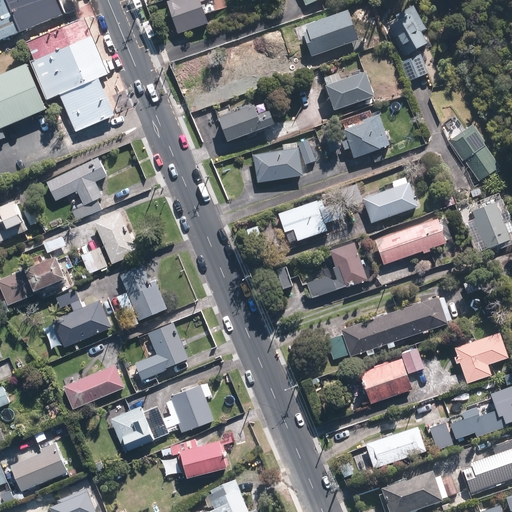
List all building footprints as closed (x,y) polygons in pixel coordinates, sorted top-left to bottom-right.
[(0,0),(0,40),(21,32),(7,0),(0,0)] [(7,0),(21,32),(66,13),(60,0),(7,0)] [(200,0),(175,0),(167,3),(177,35),(209,25),(200,0)] [(432,42),(413,7),(395,17),(414,52),(432,42)] [(350,9),(307,23),(309,29),(304,30),(312,53),(360,38),(350,9)] [(85,19),(25,42),(48,98),(60,93),(76,132),(123,113),(85,19)] [(282,33),(263,39),(269,58),(288,52),(282,33)] [(431,74),(423,54),(400,63),(408,84),(431,74)] [(0,137),(6,134),(3,127),(47,109),(28,63),(0,74),(0,137)] [(363,73),(324,87),(333,111),(372,97),(363,73)] [(264,102),(218,119),(226,143),(272,127),(264,102)] [(363,123),(343,130),(353,159),(380,150),(380,149),(389,146),(379,116),(362,121),(363,123)] [(484,142),(472,124),(448,141),(462,162),(463,161),(477,182),(499,167),(482,143),(484,142)] [(309,138),(298,143),(306,165),(317,160),(309,138)] [(303,176),(298,148),(253,155),(257,183),(303,176)] [(97,155),(45,180),(53,198),(62,193),(71,211),(102,195),(94,179),(106,173),(97,155)] [(392,188),(362,199),(371,224),(417,207),(406,178),(391,184),(392,188)] [(356,185),(341,190),(346,207),(361,202),(356,185)] [(0,239),(27,228),(14,198),(0,204),(0,239)] [(327,230),(317,202),(286,213),(297,241),(327,230)] [(509,239),(493,202),(468,213),(471,220),(464,223),(476,253),(509,239)] [(33,206),(24,211),(31,225),(40,221),(33,206)] [(120,209),(93,220),(111,262),(138,251),(120,209)] [(436,220),(376,241),(384,264),(444,243),(436,220)] [(66,244),(62,235),(44,242),(47,251),(66,244)] [(367,281),(354,243),(330,252),(335,268),(332,269),(336,280),(332,282),(325,277),(306,283),(312,300),(367,281)] [(107,264),(99,245),(80,253),(88,272),(107,264)] [(63,274),(54,253),(23,266),(24,268),(0,278),(0,285),(8,303),(65,280),(63,274)] [(120,272),(139,318),(166,307),(154,277),(151,279),(144,262),(120,272)] [(286,266),(276,269),(283,289),(292,286),(286,266)] [(479,277),(462,283),(466,294),(483,288),(479,277)] [(75,288),(56,296),(60,306),(79,298),(75,288)] [(126,291),(116,296),(123,313),(133,308),(126,291)] [(99,298),(52,319),(64,347),(111,326),(99,298)] [(451,321),(444,298),(438,300),(437,298),(341,330),(342,334),(327,339),(334,361),(349,355),(350,357),(365,351),(367,357),(374,354),(372,349),(386,344),(388,349),(396,347),(394,342),(446,324),(446,323),(451,321)] [(135,313),(126,317),(129,326),(139,322),(135,313)] [(172,321),(148,331),(163,367),(187,358),(172,321)] [(499,334),(455,349),(457,356),(453,357),(456,364),(460,363),(467,384),(491,376),(488,366),(507,359),(499,334)] [(417,348),(401,354),(409,375),(425,369),(417,348)] [(412,388),(402,359),(358,375),(369,404),(412,388)] [(114,363),(62,384),(72,407),(123,386),(114,363)] [(152,367),(133,375),(138,388),(157,380),(152,367)] [(213,420),(205,396),(212,393),(207,382),(201,384),(200,383),(170,393),(183,431),(213,420)] [(4,384),(0,385),(0,405),(11,401),(4,384)] [(181,429),(171,399),(142,409),(141,406),(110,416),(123,450),(181,429)] [(501,407),(477,416),(474,408),(459,413),(462,421),(451,425),(457,440),(506,423),(501,407)] [(445,422),(429,427),(437,448),(452,443),(445,422)] [(417,424),(365,441),(374,466),(426,449),(417,424)] [(225,464),(219,439),(179,449),(185,474),(225,464)] [(40,451),(10,463),(21,489),(69,469),(57,441),(40,448),(40,451)] [(470,493),(511,478),(511,447),(470,463),(471,466),(462,469),(470,493)] [(433,478),(430,471),(380,490),(387,507),(384,509),(385,511),(410,511),(441,501),(441,499),(448,497),(440,476),(433,478)] [(205,497),(212,511),(208,511),(258,511),(250,494),(248,496),(240,478),(210,492),(211,494),(205,497)] [(98,511),(88,487),(59,499),(61,504),(52,508),(53,511),(98,511)] [(11,489),(0,493),(0,494),(3,502),(15,497),(11,489)]
